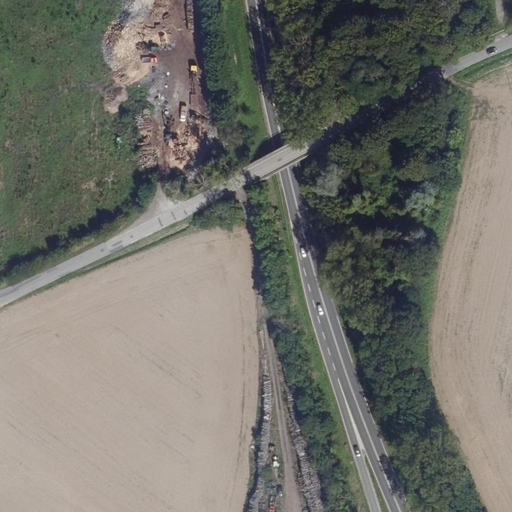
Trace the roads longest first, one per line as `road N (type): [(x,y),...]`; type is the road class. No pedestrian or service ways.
road 1 (primary): [(321,297),(256,0)]
road 2 (unclassified): [(254,174),(436,73),(511,43)]
road 3 (unclassified): [(254,174),(0,297)]
road 4 (primary): [(400,511),(321,297)]
road 5 (primary): [(321,297),(319,321),(376,511)]
